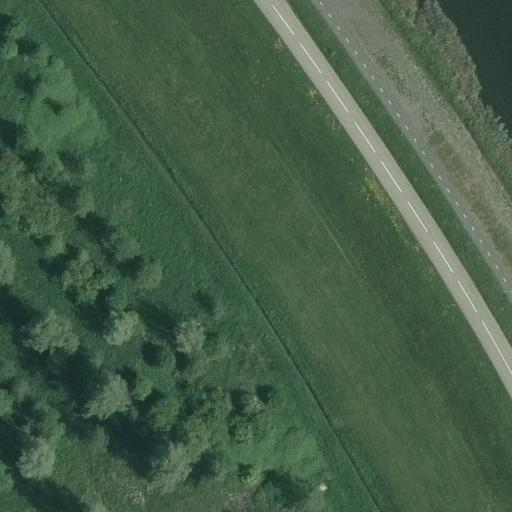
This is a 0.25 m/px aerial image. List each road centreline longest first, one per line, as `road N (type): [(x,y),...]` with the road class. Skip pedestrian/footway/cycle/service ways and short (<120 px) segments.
road 1 (track): [(352,511),(235,307),(11,0)]
road 2 (tertiary): [(266,0),(392,179),(511,376)]
